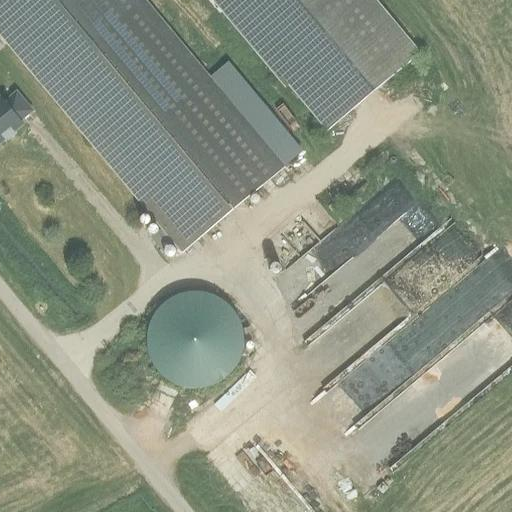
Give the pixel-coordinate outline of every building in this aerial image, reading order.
[(138,0),(0,0),(0,30),(184,251),(281,170),(138,0)] [(373,0),(216,0),(328,132),(420,55),(373,0)] [(23,126),(0,98),(0,144),(6,139),(8,141),(15,135),(14,133),(23,126)] [(198,390),(205,389),(212,388),(218,385),(224,381),(229,377),(234,372),(238,366),(241,360),(243,353),(245,346),(245,339),(244,333),(243,326),(240,319),(237,313),(233,308),(228,303),(222,299),(216,295),(209,293),(203,291),(196,291),(189,291),(182,293),(175,295),(169,298),(164,302),(159,307),(154,312),(151,318),(148,325),(146,331),(145,338),(146,345),(147,352),(149,359),(152,365),(155,371),(160,376),(165,381),(171,384),(178,387),(184,389),(191,390),(198,390)] [(369,403),(380,393),(370,383),(355,399),(352,396),(338,411),(354,427),(373,407),(369,403)]
